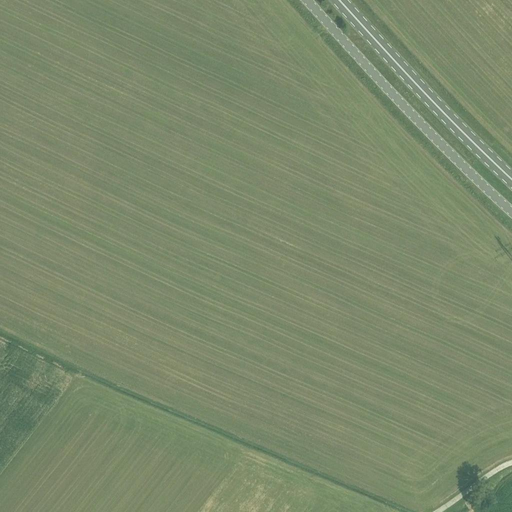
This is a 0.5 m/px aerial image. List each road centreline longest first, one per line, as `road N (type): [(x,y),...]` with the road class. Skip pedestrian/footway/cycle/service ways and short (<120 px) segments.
road 1 (unclassified): [(511,213),(307,0)]
road 2 (primary): [(511,178),(340,0)]
